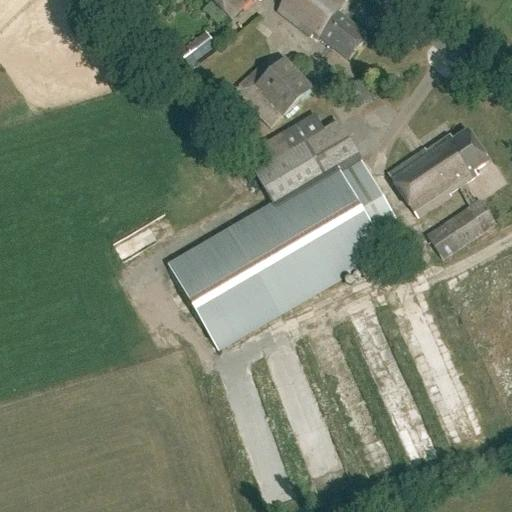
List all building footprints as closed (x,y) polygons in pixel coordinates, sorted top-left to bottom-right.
[(257,0),(211,0),(231,18),(247,0),(257,0),(258,0),(257,0)] [(345,1),(343,0),(281,0),(274,10),(312,41),(317,36),(347,60),(367,36),(337,12),(345,1)] [(211,35),(190,49),(200,63),(221,49),(211,35)] [(314,90),(287,62),(274,74),(266,65),(234,93),(269,131),(314,90)] [(372,100),(361,81),(345,90),(356,110),(372,100)] [(279,210),(173,261),(215,349),(395,263),(384,240),(392,236),(389,230),(397,226),(347,122),(327,131),(321,118),(251,152),(279,210)] [(487,163),(466,131),(451,141),(449,137),(425,153),(424,150),(386,175),(416,220),(449,199),(447,196),(457,189),(464,185),(476,177),(473,173),(487,163)] [(203,193),(219,182),(211,170),(195,181),(203,193)] [(485,203),(428,231),(437,250),(456,240),(459,247),(498,227),(485,203)] [(406,432),(421,467),(436,461),(421,425),(406,432)]
